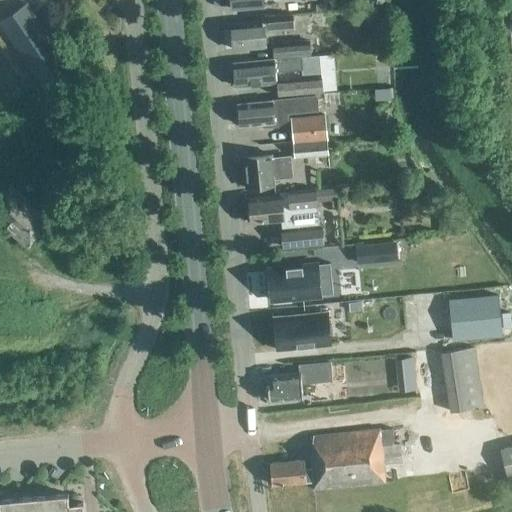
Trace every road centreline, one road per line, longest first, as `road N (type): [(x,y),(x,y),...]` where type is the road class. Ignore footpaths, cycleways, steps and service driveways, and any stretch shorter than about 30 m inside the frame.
road 1 (unclassified): [(125,441),(122,397),(157,294),(131,0)]
road 2 (primary): [(206,432),(169,0)]
road 3 (unclassified): [(244,381),(208,0)]
road 4 (unclassified): [(125,441),(0,456)]
